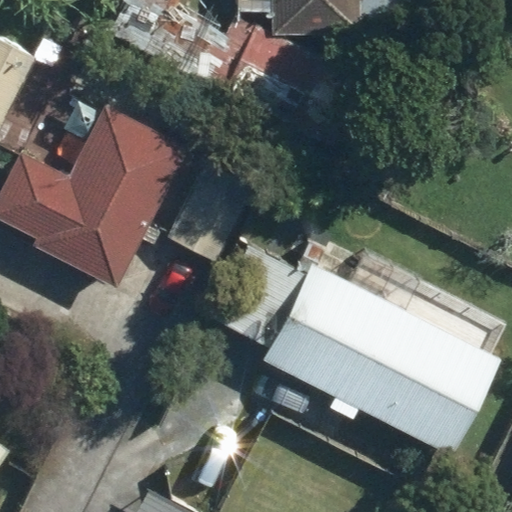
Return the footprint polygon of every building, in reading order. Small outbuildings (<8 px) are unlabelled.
[(238,8),(201,72),(329,146),(365,82),(275,30),(359,32),(358,66),(408,68),(410,0),(258,0),(258,20),(238,8)] [(0,116),(32,52),(0,36),(0,116)] [(0,222),(108,280),(181,144),(56,77),(0,181),(0,222)] [(255,188),(204,158),(162,227),(213,258),(255,188)] [(245,237),(205,313),(265,344),(259,357),(330,394),(326,402),(352,416),(357,407),(452,456),(504,355),(404,304),(422,270),(362,239),(345,272),(319,259),(326,246),(306,236),(292,261),(245,237)] [(0,464),(11,450),(0,441),(0,464)] [(189,511),(144,485),(128,511),(189,511)]
